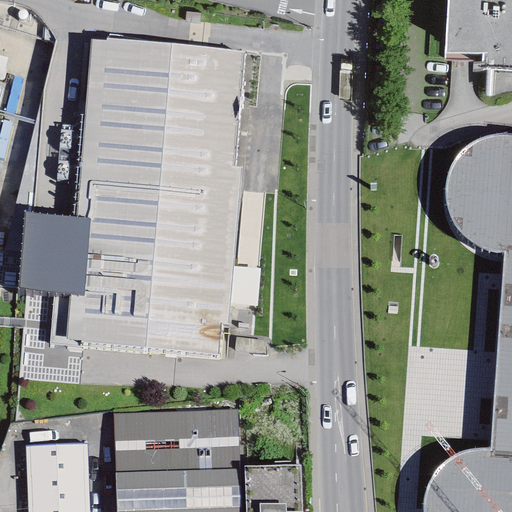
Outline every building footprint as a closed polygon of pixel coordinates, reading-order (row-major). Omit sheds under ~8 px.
[(511,0),(447,0),(445,53),(476,54),(482,54),(481,68),(511,70),(511,0)] [(105,42),(90,40),(73,218),(24,212),(18,289),(53,293),(49,344),(219,361),(222,324),(227,324),(240,168),(234,168),(242,52),(105,39),(105,42)] [(511,511),(511,133),(501,133),(487,135),(474,139),(464,149),(455,157),(446,170),(444,187),(445,204),(449,216),(458,230),(471,244),(487,252),(495,253),(504,252),(492,449),(479,450),(467,451),(457,454),(447,458),(438,466),(432,473),(427,483),(422,498),(421,510),(421,511),(511,511)] [(241,511),(238,410),(112,415),(115,511),(241,511)] [(89,511),(87,445),(25,446),(27,511),(89,511)] [(301,511),(300,465),(244,466),(245,511),(301,511)]
